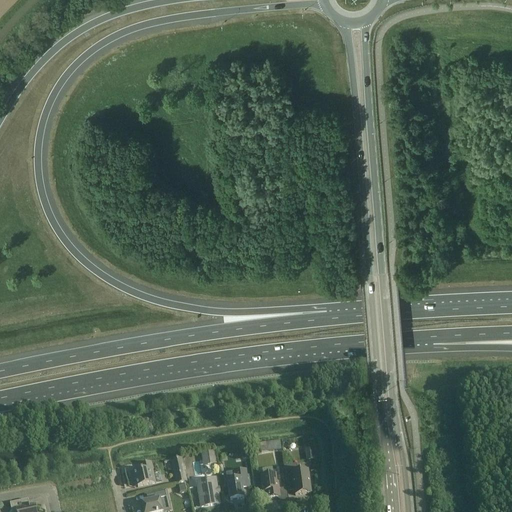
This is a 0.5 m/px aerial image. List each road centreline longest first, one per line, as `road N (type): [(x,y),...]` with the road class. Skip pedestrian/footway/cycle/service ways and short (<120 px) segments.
road 1 (motorway): [(330,319),(293,310),(194,310),(116,285),(91,270),(56,229),(37,157),(56,91),(94,48),(119,34),(184,16),(329,9)]
road 2 (primary): [(408,511),(365,45),(370,19)]
road 3 (primary): [(342,21),(389,511)]
road 4 (motorway): [(0,398),(246,355),(433,337)]
road 5 (motorway): [(330,319),(0,372)]
road 6 (motorway): [(183,0),(129,9),(69,38),(0,119)]
road 7 (motorway): [(511,307),(330,319)]
